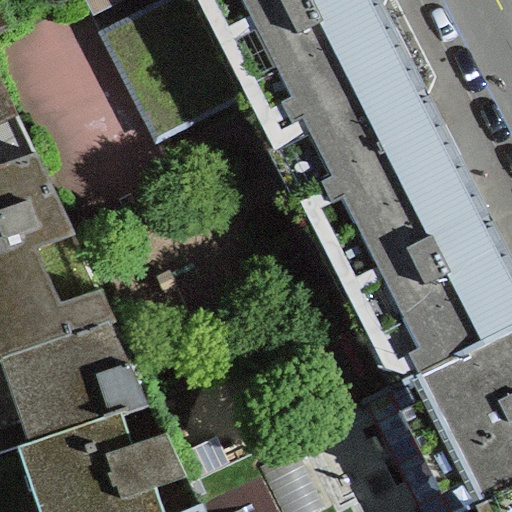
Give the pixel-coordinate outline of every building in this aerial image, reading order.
[(169,0),(104,33),(157,136),(240,94),(277,167),(291,160),(424,92),(377,0),(169,0)] [(0,167),(35,155),(0,79),(0,167)] [(291,160),(277,167),(390,387),(430,368),(511,326),(511,263),(457,155),(424,92),(291,160)] [(0,357),(112,320),(71,231),(35,155),(0,167),(0,357)] [(151,402),(136,371),(112,320),(0,357),(0,427),(23,420),(32,446),(122,412),(151,402)] [(511,326),(430,368),(390,387),(364,399),(421,511),(454,511),(492,494),(511,485),(511,326)] [(23,449),(47,511),(167,511),(157,485),(184,474),(166,429),(134,441),(122,412),(32,446),(23,449)] [(511,511),(511,485),(492,494),(500,511),(511,511)] [(208,511),(202,498),(180,511),(208,511)]
